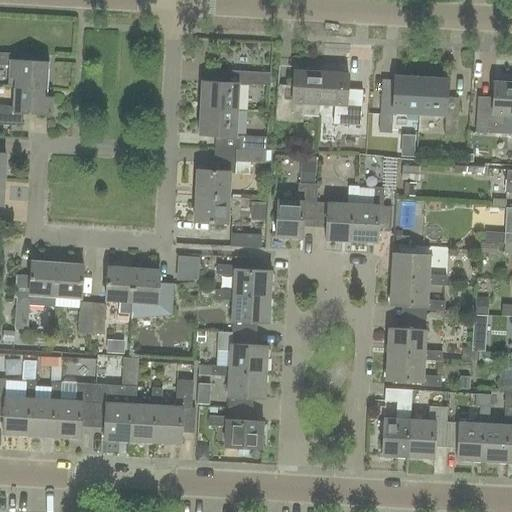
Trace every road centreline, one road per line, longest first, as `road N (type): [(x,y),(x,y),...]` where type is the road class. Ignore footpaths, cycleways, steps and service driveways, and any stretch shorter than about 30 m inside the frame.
road 1 (residential): [(171,151),(41,144),(35,236),(167,245)]
road 2 (residential): [(511,23),(179,0)]
road 3 (residential): [(296,485),(0,468)]
road 4 (residential): [(511,500),(296,485)]
road 5 (residential): [(298,443),(354,421),(364,323),(334,311)]
road 6 (residential): [(171,151),(179,0)]
road 7 (residential): [(298,443),(289,416),(308,333),(334,311)]
